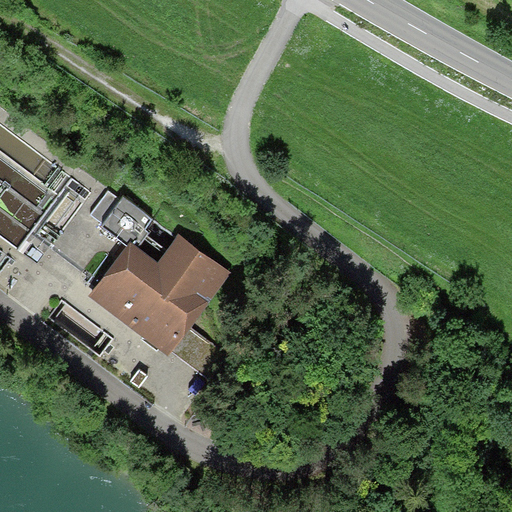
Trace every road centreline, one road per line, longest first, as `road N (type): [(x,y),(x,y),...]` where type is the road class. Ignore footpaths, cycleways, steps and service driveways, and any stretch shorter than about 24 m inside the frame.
road 1 (track): [(237,145),(155,120),(0,14)]
road 2 (secondary): [(511,79),(371,0)]
